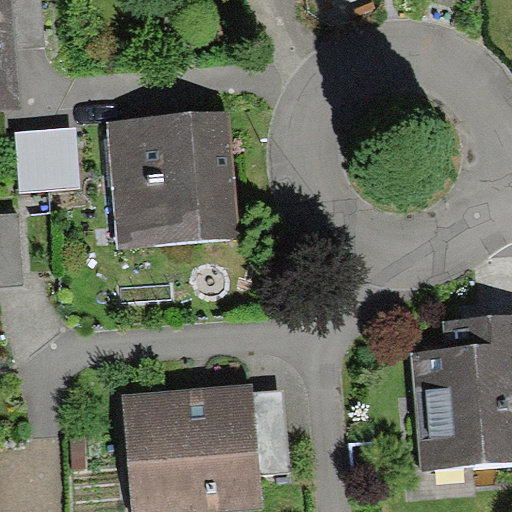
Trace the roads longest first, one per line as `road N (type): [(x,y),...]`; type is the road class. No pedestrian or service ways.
road 1 (residential): [(501,188),(506,145),(494,104),(468,71),(430,50),(387,45),(346,57),(312,84),(291,121),(287,164),(298,205),(325,238),(363,259)]
road 2 (residential): [(363,259),(406,264),(447,252),(481,225),(501,188)]
